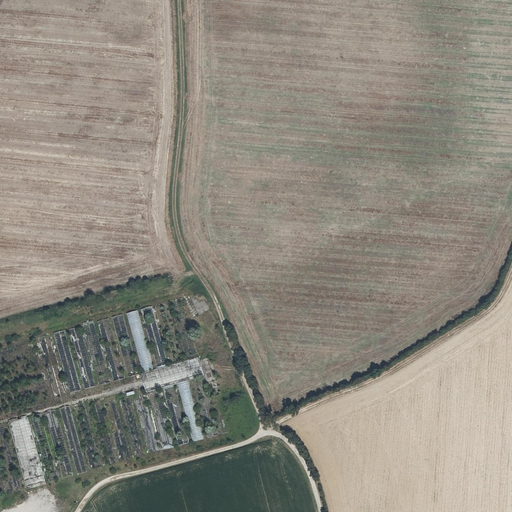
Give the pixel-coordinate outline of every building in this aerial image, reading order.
[(123,322),(121,315),(112,317),(114,324),(123,322)] [(102,342),(112,340),(109,319),(102,320),(102,321),(99,321),(102,342)] [(40,337),(54,397),(64,394),(49,335),(40,337)] [(69,392),(79,390),(70,350),(60,352),(69,392)] [(193,356),(142,369),(146,387),(197,374),(193,356)] [(145,392),(135,394),(147,453),(158,451),(145,392)] [(71,434),(75,433),(69,406),(61,408),(63,421),(68,420),(71,434)] [(169,409),(175,433),(179,432),(174,408),(169,409)] [(27,417),(9,421),(25,489),(45,484),(39,459),(37,459),(27,417)] [(170,437),(166,438),(162,425),(157,426),(164,449),(173,446),(170,437)] [(140,452),(143,452),(138,434),(134,435),(134,437),(130,438),(132,445),(138,444),(140,452)] [(177,441),(178,446),(189,442),(188,437),(177,441)]
